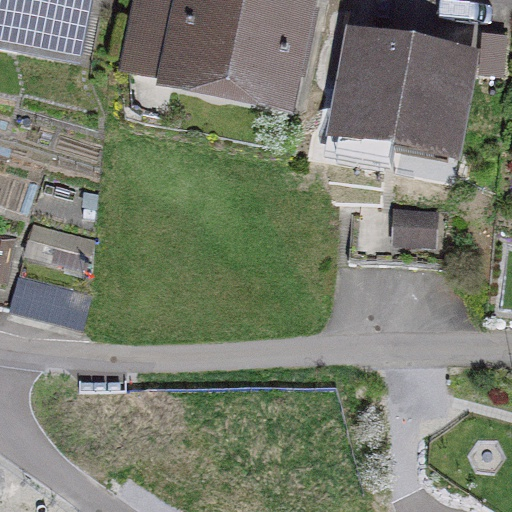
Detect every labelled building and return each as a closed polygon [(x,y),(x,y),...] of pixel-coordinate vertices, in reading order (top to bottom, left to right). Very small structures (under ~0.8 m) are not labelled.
[(92,0),(0,0),(0,52),(16,56),(19,41),(82,53),(92,0)] [(144,0),(134,48),(178,57),(174,78),(282,101),(288,74),(301,77),(315,13),(301,10),(303,0),(144,0)] [(357,46),(341,134),(450,154),(466,66),(357,46)] [(447,270),(449,217),(351,212),(349,265),(447,270)] [(0,280),(6,282),(14,238),(0,235),(0,280)]
